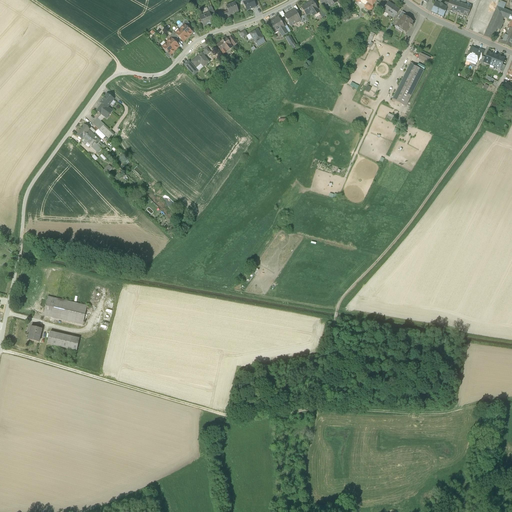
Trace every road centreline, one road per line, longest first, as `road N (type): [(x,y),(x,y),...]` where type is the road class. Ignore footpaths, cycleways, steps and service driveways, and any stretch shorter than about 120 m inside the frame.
road 1 (track): [(511,400),(428,412),(231,415),(0,348)]
road 2 (unclassified): [(296,0),(197,39),(158,76),(112,72),(22,200),(0,348)]
road 3 (track): [(511,56),(471,138),(335,311)]
road 4 (residential): [(511,54),(403,0)]
